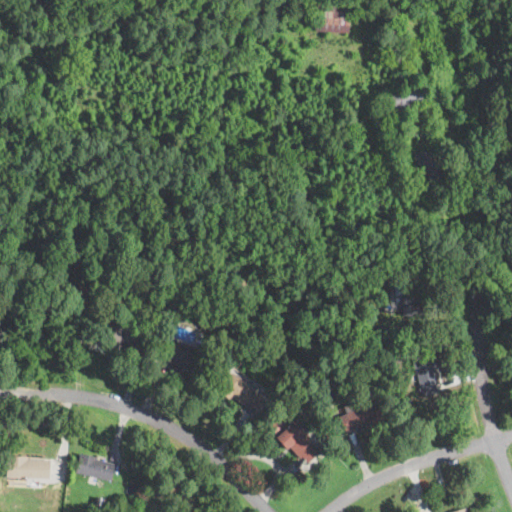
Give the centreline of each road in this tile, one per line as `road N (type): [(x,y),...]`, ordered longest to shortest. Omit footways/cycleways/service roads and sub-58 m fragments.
road 1 (residential): [(0,393),(85,396),(151,415),(266,511)]
road 2 (residential): [(477,276),(484,379),(511,484)]
road 3 (residential): [(334,511),(381,481),(511,436)]
